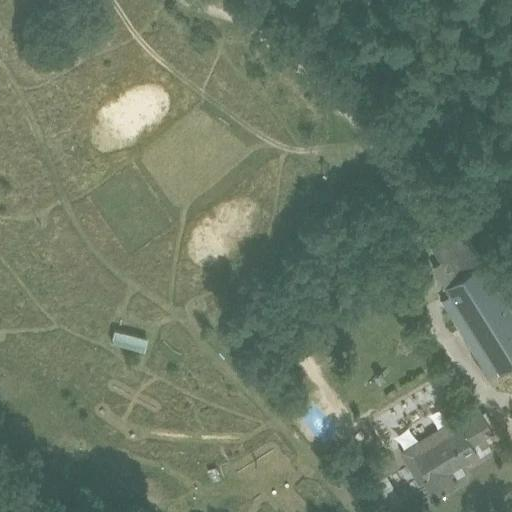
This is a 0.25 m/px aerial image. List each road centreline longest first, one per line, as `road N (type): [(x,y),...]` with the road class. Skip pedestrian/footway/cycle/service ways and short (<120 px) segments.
road 1 (track): [(109,0),(149,52),(226,113),(281,148),(329,148)]
road 2 (track): [(359,126),(250,28),(182,0)]
road 3 (track): [(359,126),(409,179),(431,309)]
